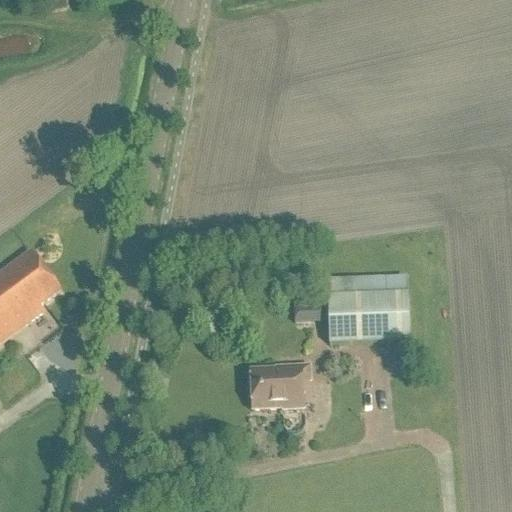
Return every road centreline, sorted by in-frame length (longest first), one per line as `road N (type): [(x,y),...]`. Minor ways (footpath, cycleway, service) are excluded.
road 1 (secondary): [(87,511),(182,0)]
road 2 (track): [(175,39),(327,0)]
